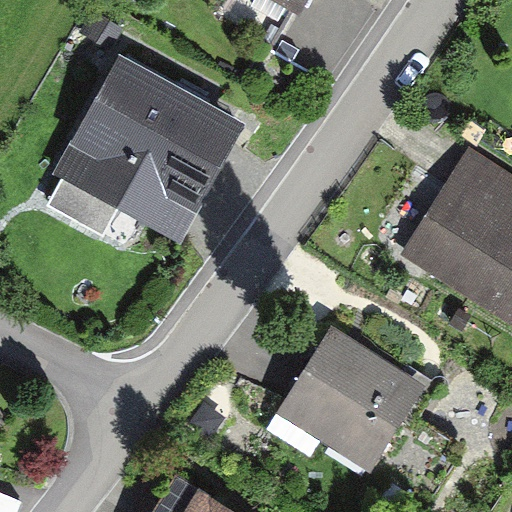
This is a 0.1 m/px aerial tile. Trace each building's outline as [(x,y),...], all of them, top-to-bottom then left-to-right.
[(310,0),(282,0),(304,12),(310,0)] [(250,120),(122,50),(55,172),(183,241),(250,120)] [(511,171),(470,145),(402,254),(511,322),(511,171)] [(441,387),(334,321),(278,412),(387,477),(373,499),(394,511),(425,511),(468,443),(423,416),(441,387)] [(242,511),(179,472),(152,511),(242,511)]
